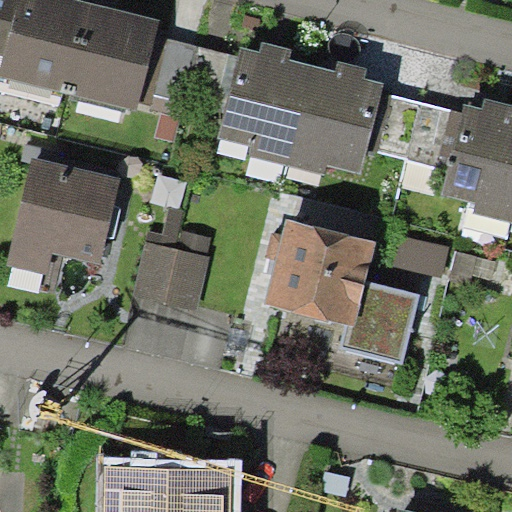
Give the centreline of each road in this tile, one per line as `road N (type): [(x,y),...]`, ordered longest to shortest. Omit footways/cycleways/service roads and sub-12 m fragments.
road 1 (residential): [(0,348),(511,460)]
road 2 (residential): [(341,0),(511,44)]
